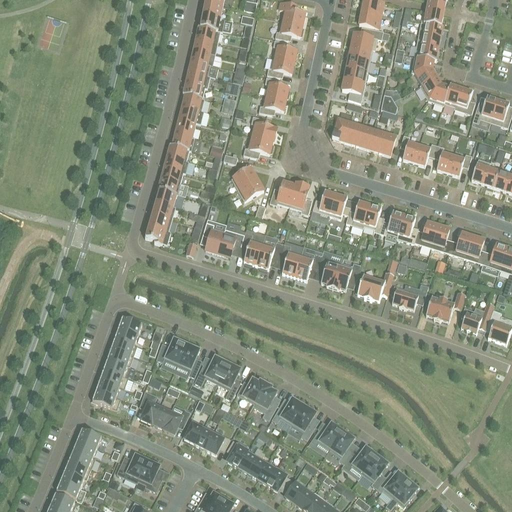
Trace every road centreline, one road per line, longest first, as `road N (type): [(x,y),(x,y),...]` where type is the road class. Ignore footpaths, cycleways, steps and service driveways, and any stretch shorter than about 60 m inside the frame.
road 1 (tertiary): [(0,477),(84,245),(148,0)]
road 2 (tertiary): [(129,0),(72,227),(0,432)]
road 3 (residential): [(115,299),(207,336),(332,405),(467,511)]
road 4 (residential): [(511,369),(129,251)]
road 5 (residential): [(511,228),(322,169),(308,155),(302,135),(329,0)]
road 6 (residential): [(129,251),(193,0)]
road 7 (residential): [(72,415),(195,468)]
road 8 (residential): [(115,299),(72,415)]
